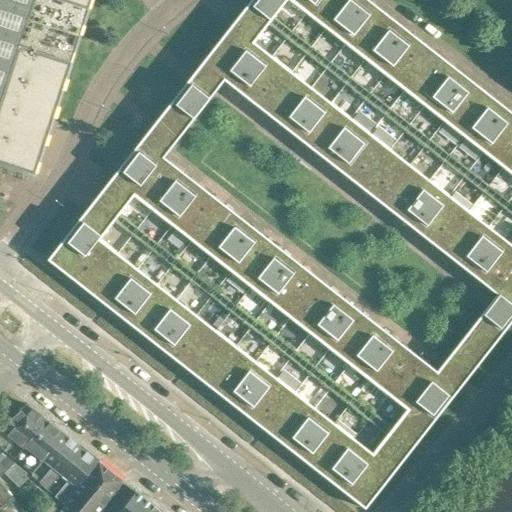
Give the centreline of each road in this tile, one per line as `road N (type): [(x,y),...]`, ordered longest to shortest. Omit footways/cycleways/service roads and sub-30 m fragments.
road 1 (unclassified): [(0,256),(60,174),(111,70),(179,0)]
road 2 (tertiary): [(283,511),(47,324)]
road 3 (tertiary): [(18,359),(213,511)]
